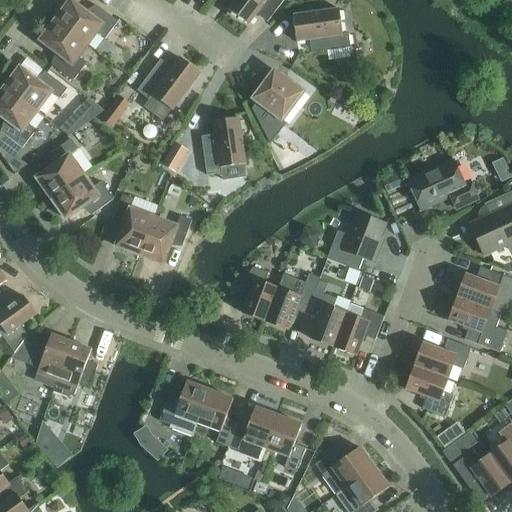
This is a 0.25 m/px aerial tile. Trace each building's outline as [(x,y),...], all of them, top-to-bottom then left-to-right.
[(270,20),(284,0),(234,0),(227,9),(248,25),(259,12),(270,20)] [(55,21),(87,46),(96,33),(105,40),(118,22),(97,7),(90,16),(70,1),(55,21)] [(315,53),(350,48),(348,34),(342,35),(339,10),(293,16),(296,42),(313,40),(315,53)] [(87,46),(55,21),(40,41),(60,56),(53,66),(73,81),(86,64),(78,58),(87,46)] [(172,111),(200,74),(179,58),(169,72),(158,64),(137,92),(149,101),(152,96),(172,111)] [(5,89),(36,113),(51,93),(60,99),(67,89),(47,74),(39,84),(20,69),(5,89)] [(256,102),(251,109),(270,144),(285,124),(282,121),(303,93),(275,71),(253,100),(256,102)] [(23,148),(33,134),(33,128),(28,124),(36,113),(5,89),(0,94),(0,116),(9,123),(2,133),(3,134),(0,135),(0,152),(5,159),(20,147),(23,148)] [(118,96),(101,119),(113,128),(130,105),(118,96)] [(69,118),(62,127),(70,133),(76,124),(69,118)] [(221,168),(245,165),(239,119),(213,123),(215,140),(202,142),(207,176),(221,174),(221,168)] [(51,199),(84,176),(69,156),(78,150),(71,140),(50,155),(57,165),(36,179),(51,199)] [(175,144),(162,166),(175,174),(188,152),(175,144)] [(454,162),(408,183),(421,211),(450,197),(456,210),(478,200),(470,183),(464,185),(454,162)] [(396,175),(382,181),(387,192),(401,185),(396,175)] [(84,176),(51,199),(65,220),(86,205),(93,215),(114,200),(101,182),(92,189),(84,176)] [(484,257),(507,246),(510,252),(511,252),(511,192),(484,205),(489,217),(470,225),(484,257)] [(194,194),(185,208),(201,219),(210,207),(194,194)] [(139,256),(153,219),(130,210),(134,200),(122,196),(113,220),(124,224),(116,247),(139,256)] [(379,245),(386,225),(355,214),(348,233),(347,235),(339,232),(330,255),(327,260),(359,272),(361,267),(365,256),(376,260),(381,246),(379,245)] [(153,219),(139,256),(163,265),(171,242),(182,246),(192,222),(180,217),(176,227),(153,219)] [(304,230),(298,244),(313,250),(317,240),(314,234),(304,230)] [(265,323),(278,290),(264,285),(268,274),(254,269),(241,282),(238,291),(249,295),(242,314),(265,323)] [(466,276),(457,299),(501,315),(511,319),(511,316),(511,279),(490,272),(481,269),(477,280),(466,276)] [(278,290),(265,323),(288,331),(296,311),(307,316),(316,292),(319,282),(321,279),(310,275),(307,284),(284,276),(278,290)] [(363,277),(359,290),(369,293),(373,281),(363,277)] [(333,348),(346,315),(332,310),(336,300),(323,295),(327,285),(319,282),(316,292),(307,316),(318,320),(310,339),(333,348)] [(0,334),(14,354),(26,339),(27,336),(20,327),(37,315),(23,297),(10,307),(3,298),(0,300),(0,334)] [(501,315),(457,299),(449,322),(469,329),(464,340),(499,353),(507,332),(496,328),(501,315)] [(346,315),(333,348),(356,357),(364,337),(375,341),(384,318),(363,310),(359,320),(346,315)] [(26,339),(14,354),(11,359),(39,369),(34,381),(54,388),(55,389),(71,343),(51,336),(47,347),(26,339)] [(415,367),(448,380),(453,366),(463,370),(471,349),(447,340),(443,352),(423,344),(415,367)] [(77,389),(79,384),(89,388),(98,366),(87,362),(91,351),(71,343),(55,389),(54,388),(53,393),(68,398),(74,395),(76,391),(77,389)] [(448,380),(415,367),(406,391),(426,398),(422,409),(445,418),(453,397),(443,393),(448,380)] [(1,372),(0,374),(0,393),(11,386),(1,372)] [(170,428),(182,432),(193,436),(198,424),(210,391),(187,383),(179,402),(168,398),(159,422),(171,426),(170,428)] [(228,448),(237,424),(226,420),(233,400),(210,391),(198,424),(220,433),(216,443),(228,448)] [(4,408),(0,410),(0,416),(5,424),(12,419),(4,408)] [(237,424),(228,448),(262,461),(266,450),(278,417),(255,408),(248,428),(237,424)] [(501,412),(494,418),(500,426),(507,421),(501,412)] [(301,425),(278,417),(266,450),(288,458),(284,469),(296,473),(305,449),(294,445),(301,425)] [(490,456),(511,486),(511,424),(498,434),(505,444),(490,456)] [(147,427),(134,435),(142,447),(159,462),(169,451),(153,437),(147,427)] [(25,435),(18,441),(23,449),(31,443),(25,435)] [(59,440),(45,453),(57,467),(72,454),(59,440)] [(456,443),(443,452),(450,463),(464,453),(456,443)] [(336,451),(314,466),(336,496),(345,489),(374,468),(360,448),(343,461),(336,451)] [(0,491),(9,485),(8,484),(0,472),(0,471),(8,466),(0,454),(0,491)] [(453,466),(480,504),(491,497),(491,498),(499,492),(502,496),(511,488),(511,486),(490,456),(474,467),(466,457),(453,466)] [(371,501),(389,489),(374,468),(345,489),(336,496),(347,511),(376,511),(378,511),(371,501)] [(222,469),(218,480),(227,483),(231,473),(222,469)] [(0,511),(28,511),(19,499),(28,493),(17,478),(8,484),(9,485),(0,491),(0,511)] [(294,495),(287,510),(288,511),(294,511),(300,508),(300,507),(302,506),(294,495)] [(279,499),(277,504),(287,508),(291,498),(286,496),(279,499)]
